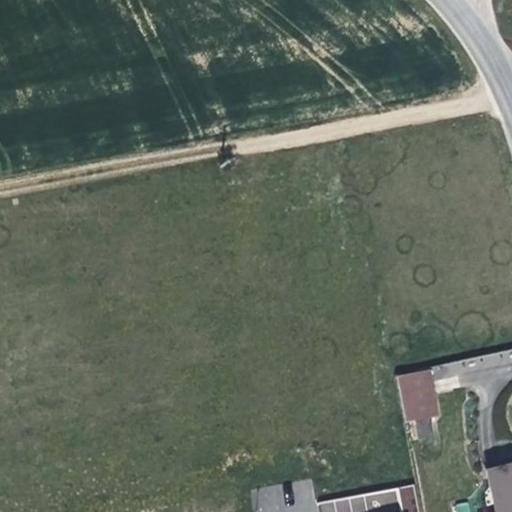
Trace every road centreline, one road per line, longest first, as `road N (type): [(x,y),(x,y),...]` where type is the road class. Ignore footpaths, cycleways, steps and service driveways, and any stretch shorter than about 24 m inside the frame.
road 1 (residential): [(0,337),(228,291),(298,322),(362,318)]
road 2 (track): [(0,184),(237,142)]
